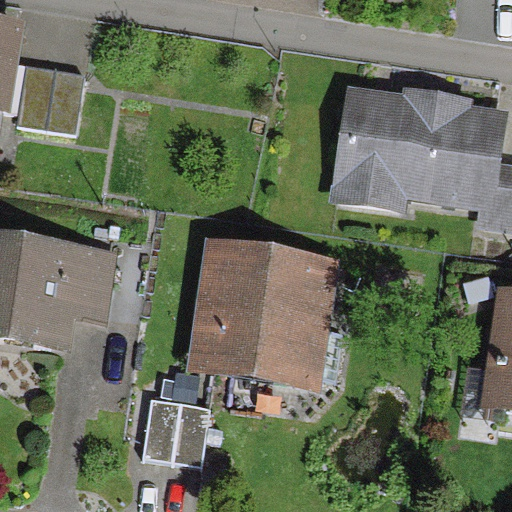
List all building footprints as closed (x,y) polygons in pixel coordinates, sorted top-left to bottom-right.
[(0,116),(13,119),(11,130),(70,139),(79,81),(4,68),(10,35),(0,33),(0,116)] [(406,111),(347,103),(336,176),(392,184),(390,197),(481,211),(480,221),(479,221),(478,228),(510,232),(511,217),(511,181),(488,178),(495,125),(455,119),(457,106),(408,99),(406,111)] [(0,341),(45,348),(50,314),(94,321),(103,262),(67,257),(66,262),(0,251),(0,341)] [(216,324),(209,370),(329,387),(336,340),(316,337),(325,279),(224,265),(219,299),(199,296),(196,321),(216,324)] [(511,414),(511,307),(498,305),(487,376),(499,378),(496,403),(503,404),(511,414)] [(196,473),(204,414),(145,405),(137,465),(196,473)]
